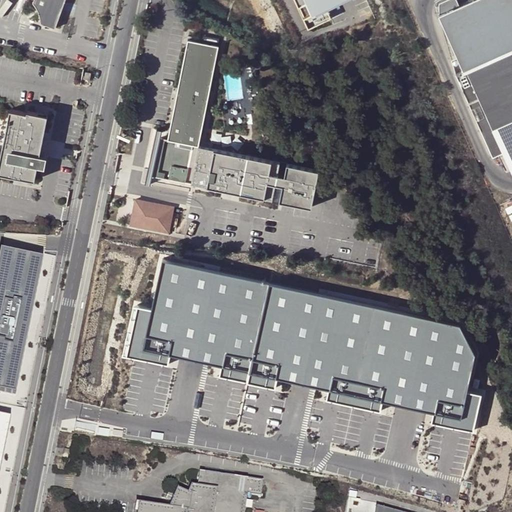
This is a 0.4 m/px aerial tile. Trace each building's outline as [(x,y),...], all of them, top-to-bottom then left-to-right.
[(33,0),(33,3),(37,8),(39,14),(40,18),(41,24),(55,29),(58,19),(65,0),(33,0)] [(294,0),(307,27),(330,16),(326,7),(340,0),(294,0)] [(455,75),(493,158),(503,153),(511,149),(511,0),(469,0),(459,5),(456,0),(445,0),(439,3),(438,14),(464,71),(455,75)] [(188,39),(168,138),(160,137),(152,174),(194,183),(194,182),(272,199),(275,183),(283,184),(279,200),(311,207),(315,186),(319,169),(287,163),(284,175),(277,174),(280,161),(199,145),(220,45),(188,39)] [(0,161),(0,173),(35,181),(38,165),(42,166),(44,158),(40,157),(48,116),(28,112),(27,113),(10,110),(0,161)] [(511,149),(503,153),(511,172),(511,149)] [(170,232),(174,207),(136,200),(132,224),(170,232)] [(42,261),(1,252),(0,254),(0,391),(15,395),(42,261)] [(460,324),(163,258),(152,308),(138,305),(126,355),(168,364),(171,354),(221,365),(219,376),(275,388),(277,378),(328,389),(326,399),(380,411),(383,401),(433,412),(431,422),(473,431),(481,394),(467,391),(475,353),(460,324)] [(0,472),(11,418),(0,416),(0,472)] [(91,426),(76,423),(75,428),(90,431),(91,426)] [(109,432),(98,430),(97,437),(108,439),(109,432)] [(263,481),(200,472),(198,487),(195,487),(191,511),(245,511),(248,495),(261,497),(263,481)] [(178,490),(176,496),(173,501),(171,508),(139,504),(138,511),(191,511),(195,487),(192,486),(189,494),(178,490)]
